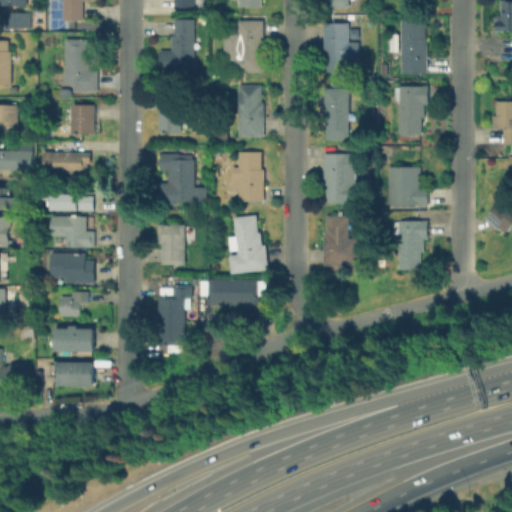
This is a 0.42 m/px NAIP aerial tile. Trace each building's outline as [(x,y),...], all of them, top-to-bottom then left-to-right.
[(67,0),(108,0),(108,11),(100,11),(100,18),(87,18),(87,23),(67,23),(67,0)] [(193,0),(193,9),(175,9),(175,0),(193,0)] [(242,8),(242,0),(266,0),(266,8),(242,8)] [(322,10),(322,0),(352,0),(352,10),(322,10)] [(511,1),(511,31),(498,31),(498,16),(505,16),(505,1),(511,1)] [(11,14),(27,14),(27,29),(11,29),(11,14)] [(172,75),(163,75),(163,51),(172,52),(172,38),(177,38),(177,20),(196,20),(196,75),(172,75)] [(239,56),(241,56),(241,21),(266,21),(266,73),(238,73),(239,56)] [(429,21),(429,75),(404,75),(404,54),(391,54),(391,37),(404,38),(404,21),(429,21)] [(350,25),(350,44),(361,44),(361,63),(350,63),(350,73),(330,73),(330,63),(325,63),(325,44),(330,44),(330,25),(350,25)] [(0,41),(13,41),(13,86),(0,86),(0,41)] [(68,41),(92,41),(92,72),(100,72),(100,91),(68,91),(68,41)] [(266,87),(266,138),(241,138),(242,87),(266,87)] [(429,87),(429,105),(426,105),(426,119),(423,119),(423,137),(401,137),(401,87),(429,87)] [(325,90),(351,90),(351,142),(325,142),(325,90)] [(162,93),(180,93),(180,114),(185,114),(185,134),(162,134),(162,93)] [(505,132),(496,132),(496,103),(511,103),(511,148),(505,148),(505,132)] [(1,126),(0,126),(0,105),(20,105),(20,132),(1,132),(1,126)] [(75,133),(75,106),(98,106),(98,133),(75,133)] [(0,169),(0,152),(34,152),(34,169),(0,169)] [(266,152),(266,202),(242,202),(242,193),(234,193),(234,169),(242,169),(242,152),(266,152)] [(47,153),(90,153),(90,174),(47,174),(47,153)] [(197,156),(197,188),(208,188),(208,202),(162,202),(162,155),(197,156)] [(324,204),(324,155),(349,156),(349,204),(324,204)] [(423,169),(423,189),(431,189),(431,208),(390,207),(390,168),(423,169)] [(0,207),(0,190),(13,190),(13,207),(0,207)] [(86,192),(86,200),(96,200),(96,212),(54,212),(54,192),(86,192)] [(511,229),(508,235),(486,217),(500,199),(511,208),(511,229)] [(350,216),(350,240),(360,241),(360,266),(325,266),(325,216),(350,216)] [(0,217),(12,217),(12,246),(0,246),(0,217)] [(230,255),(235,254),(232,234),(238,233),(236,220),(263,217),(269,272),(233,276),(230,255)] [(54,239),(54,218),(92,218),(92,234),(97,235),(97,247),(70,247),(70,239),(54,239)] [(188,223),(188,265),(163,265),(163,223),(188,223)] [(425,241),(425,256),(402,256),(402,241),(396,241),(396,224),(429,224),(429,241),(425,241)] [(54,255),(91,255),(91,261),(96,262),(96,281),(54,281),(54,255)] [(209,280),(259,281),(259,307),(209,307),(209,280)] [(175,286),(193,286),(193,300),(186,300),(186,321),(166,320),(166,300),(175,300),(175,286)] [(0,319),(0,291),(8,291),(8,319),(0,319)] [(91,295),(91,306),(82,306),(82,317),(64,317),(64,295),(91,295)] [(186,321),(185,343),(184,343),(183,354),(168,354),(169,343),(165,343),(166,320),(186,321)] [(58,328),(103,328),(103,340),(97,340),(97,354),(58,354),(58,328)] [(3,369),(0,369),(0,350),(6,350),(6,365),(32,365),(32,392),(2,392),(3,369)] [(58,388),(58,363),(96,364),(96,388),(58,388)]
